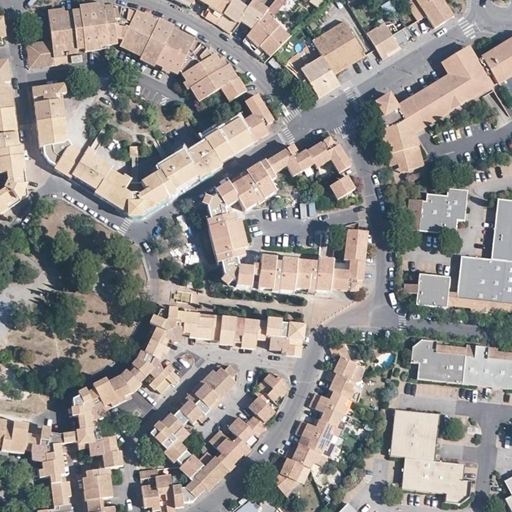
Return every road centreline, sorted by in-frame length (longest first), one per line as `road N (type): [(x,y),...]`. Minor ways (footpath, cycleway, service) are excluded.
road 1 (residential): [(133,231),(147,242),(157,277),(152,309),(129,356),(71,389),(54,413),(65,424),(78,511)]
road 2 (residential): [(248,359),(214,357),(127,444),(136,511)]
road 3 (residential): [(306,123),(212,35),(139,0)]
road 4 (residential): [(207,130),(187,102),(114,71),(21,78)]
road 5 (residential): [(197,511),(262,453),(309,367)]
road 6 (residential): [(511,183),(477,193),(473,233),(446,254),(410,250)]
road 7 (residential): [(337,105),(458,34)]
road 8 (residential): [(380,315),(511,332)]
